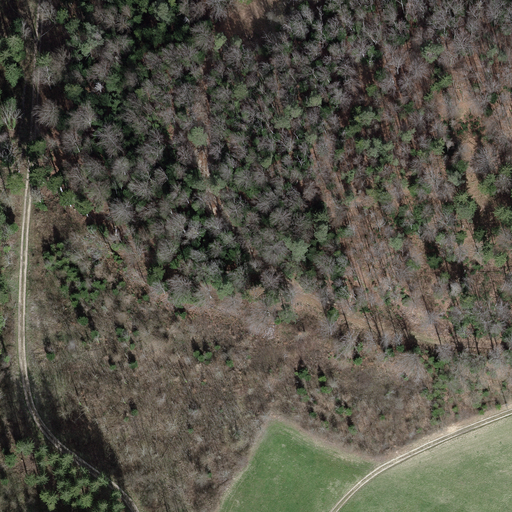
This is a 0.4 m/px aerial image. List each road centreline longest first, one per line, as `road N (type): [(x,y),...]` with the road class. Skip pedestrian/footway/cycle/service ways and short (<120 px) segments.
road 1 (track): [(249,0),(215,47),(203,103),(209,189),(245,249),(289,283),(417,337),(511,345)]
road 2 (track): [(39,0),(24,387),(42,428),(134,511)]
road 3 (track): [(511,411),(375,473),(335,511)]
